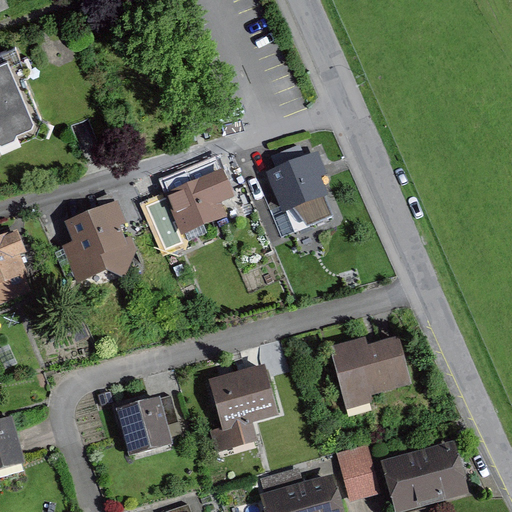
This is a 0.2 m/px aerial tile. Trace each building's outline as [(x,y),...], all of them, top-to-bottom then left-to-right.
[(7,0),(0,0),(0,13),(11,8),(7,0)] [(6,82),(0,84),(0,160),(33,147),(6,82)] [(302,144),(273,154),(277,168),(306,157),(302,144)] [(319,160),(270,180),(289,227),(329,210),(317,183),(327,180),(319,160)] [(166,176),(169,192),(195,187),(191,171),(166,176)] [(223,183),(166,206),(183,246),(227,228),(222,217),(235,212),(223,183)] [(114,221),(65,239),(84,291),(133,274),(114,221)] [(11,248),(0,252),(0,312),(31,301),(11,248)] [(359,344),(322,355),(340,414),(407,394),(392,344),(362,353),(359,344)] [(256,372),(197,389),(216,455),(251,445),(247,430),(271,423),(256,372)] [(155,405),(116,417),(128,458),(168,445),(155,405)] [(6,423),(0,425),(0,470),(20,465),(6,423)] [(446,450),(379,468),(390,511),(406,511),(459,498),(446,450)] [(364,458),(350,461),(359,500),(374,496),(364,458)] [(343,504),(359,500),(350,461),(334,465),(343,504)] [(334,511),(326,480),(257,500),(260,511),(334,511)]
